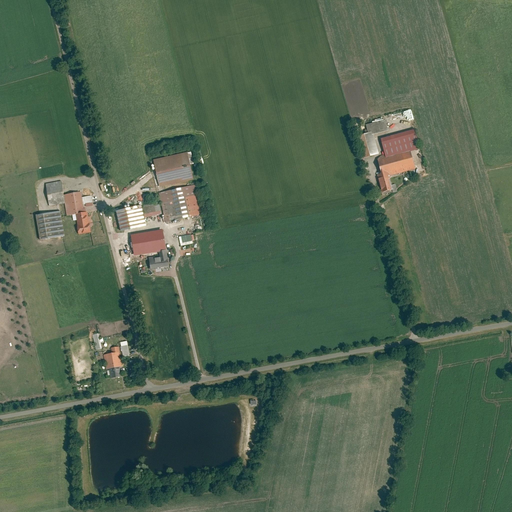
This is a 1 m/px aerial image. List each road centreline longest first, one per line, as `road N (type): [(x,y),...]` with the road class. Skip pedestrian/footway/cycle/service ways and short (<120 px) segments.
road 1 (residential): [(148,389),(52,0)]
road 2 (unclassified): [(511,323),(148,389)]
road 3 (unclassified): [(148,389),(0,417)]
